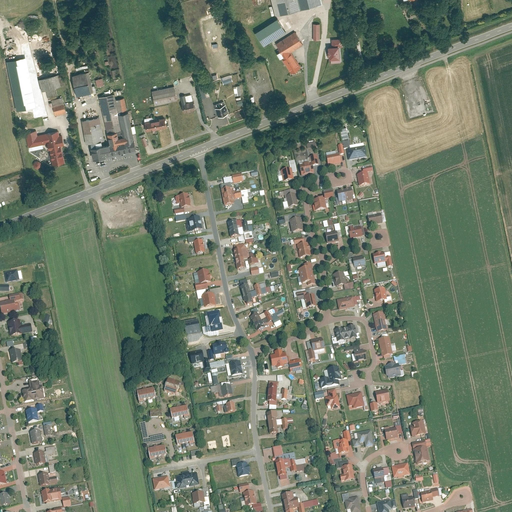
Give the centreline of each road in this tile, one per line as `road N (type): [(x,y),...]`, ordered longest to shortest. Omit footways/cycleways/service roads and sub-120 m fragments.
road 1 (secondary): [(511,25),(198,149)]
road 2 (secondary): [(198,149),(0,227)]
road 3 (residential): [(198,149),(241,334)]
road 4 (residential): [(27,511),(1,379)]
